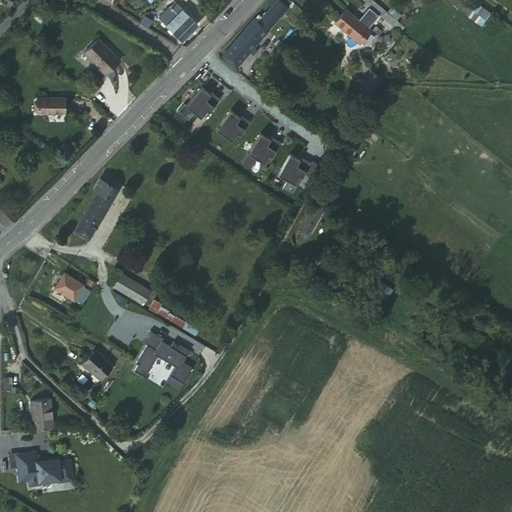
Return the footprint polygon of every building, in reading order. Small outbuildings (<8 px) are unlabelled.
[(285,5),(278,0),(272,0),(255,19),(251,16),(245,23),(220,53),(234,65),(285,5)] [(474,0),(447,0),(481,22),(489,10),(474,0)] [(399,25),(390,18),(392,16),(373,2),(369,9),(376,14),(377,13),(397,28),(399,25)] [(195,27),(174,6),(159,20),(180,43),(195,27)] [(353,11),(339,23),(357,46),(371,34),(385,23),(375,15),(363,24),(353,11)] [(145,17),(139,26),(145,30),(151,20),(145,17)] [(371,34),(357,46),(359,48),(373,37),(371,34)] [(124,64),(100,42),(87,56),(110,78),(124,64)] [(366,72),(376,79),(385,68),(374,60),(366,72)] [(353,89),(364,97),(376,79),(366,72),(353,89)] [(201,88),(185,107),(199,119),(206,112),(208,114),(219,100),(211,93),(209,95),(201,88)] [(67,100),(37,100),(37,115),(67,116),(67,100)] [(230,112),(215,131),(230,142),(236,135),(239,136),(249,123),(240,116),(239,118),(230,112)] [(260,133),(247,154),(263,163),(268,155),(271,157),(280,142),(270,136),(269,139),(260,133)] [(289,154),(277,175),(293,184),(298,175),(301,177),(309,162),(300,156),(298,159),(289,154)] [(117,191),(99,181),(92,192),(97,196),(75,233),(82,237),(85,235),(90,238),(117,191)] [(307,242),(324,211),(314,206),(297,236),(307,242)] [(82,308),(90,296),(82,290),(82,289),(65,278),(55,293),(72,304),(74,303),(82,308)] [(135,283),(128,278),(120,291),(127,295),(135,283)] [(367,288),(389,301),(395,290),(372,278),(367,288)] [(148,336),(141,347),(145,349),(153,354),(158,346),(160,343),(148,336)] [(83,342),(77,351),(91,361),(97,351),(83,342)] [(145,378),(157,357),(175,368),(170,376),(183,384),(192,369),(182,363),(189,352),(180,347),(178,349),(171,345),(168,352),(158,346),(153,354),(145,349),(136,364),(138,365),(134,371),(145,378)] [(11,382),(11,389),(18,389),(18,383),(11,382),(11,373),(4,373),(4,383),(11,382)] [(44,430),(54,429),(51,401),(41,402),(44,427),(44,430)] [(44,427),(41,402),(33,403),(36,428),(44,427)] [(16,456),(20,483),(29,482),(30,488),(39,486),(39,484),(60,481),(61,484),(73,482),(71,462),(60,463),(59,459),(48,460),(49,462),(37,463),(35,454),(16,456)] [(16,456),(9,457),(11,472),(18,471),(16,456)]
